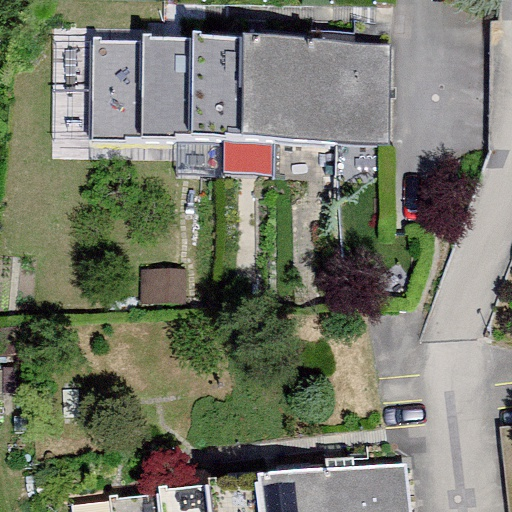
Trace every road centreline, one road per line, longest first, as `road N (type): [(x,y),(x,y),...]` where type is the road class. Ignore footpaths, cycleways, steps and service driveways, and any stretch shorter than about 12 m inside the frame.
road 1 (residential): [(463,511),(450,332),(511,157)]
road 2 (residential): [(428,188),(428,0)]
